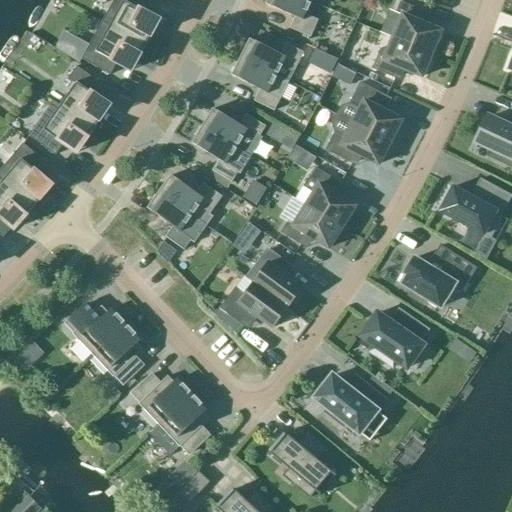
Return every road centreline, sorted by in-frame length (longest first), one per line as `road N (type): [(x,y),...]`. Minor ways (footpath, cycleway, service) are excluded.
road 1 (residential): [(64,217),(216,381),(238,398),(264,396),(328,327),(430,159),(496,0)]
road 2 (residential): [(64,217),(110,162),(201,0)]
